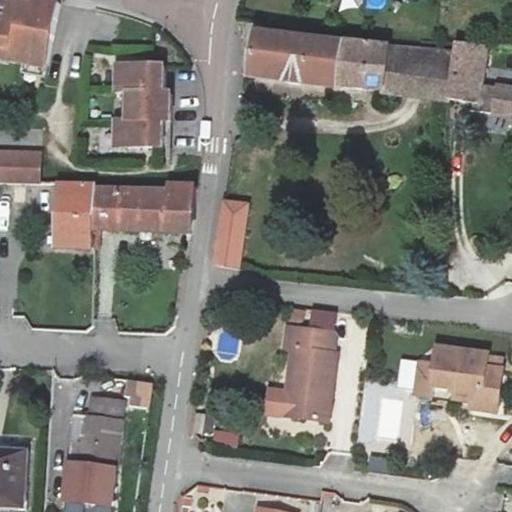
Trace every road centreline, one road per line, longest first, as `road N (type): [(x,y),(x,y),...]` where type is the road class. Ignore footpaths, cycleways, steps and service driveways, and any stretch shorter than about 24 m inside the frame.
road 1 (unclassified): [(205,12),(215,144),(162,511)]
road 2 (unknown): [(2,351),(3,231),(12,219),(40,218)]
road 3 (unknown): [(106,352),(101,304),(108,260),(118,247),(167,250)]
